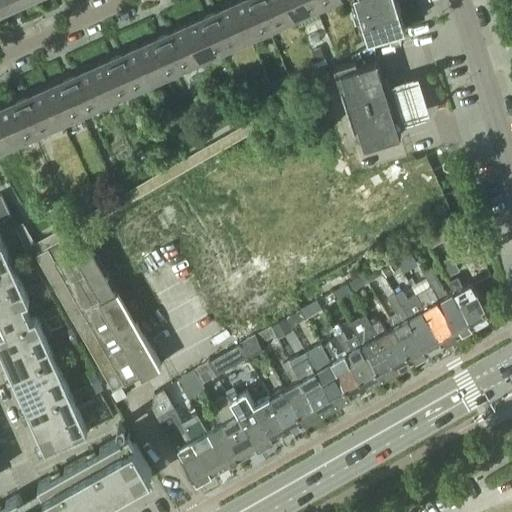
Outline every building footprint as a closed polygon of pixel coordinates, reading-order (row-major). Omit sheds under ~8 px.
[(0,0),(0,10),(22,0),(0,0)] [(207,54),(252,33),(237,0),(236,0),(192,20),(207,54)] [(291,0),(237,0),(252,33),(297,13),(291,0)] [(291,0),(297,13),(326,0),(291,0)] [(399,5),(397,0),(357,0),(362,16),(399,5)] [(369,37),(373,36),(405,26),(399,5),(362,16),(369,37)] [(162,74),(207,54),(192,20),(147,40),(162,74)] [(116,94),(162,74),(147,40),(101,61),(116,94)] [(327,61),(321,46),(312,49),(316,61),(318,60),(320,64),(327,61)] [(378,59),(377,59),(357,65),(355,60),(356,60),(356,59),(334,66),(354,130),(360,128),(364,144),(401,133),(401,132),(400,132),(377,60),(378,60),(378,59)] [(71,115),(116,94),(101,61),(56,81),(71,115)] [(423,70),(395,79),(407,119),(435,110),(423,70)] [(26,135),(71,115),(56,81),(11,101),(26,135)] [(0,146),(26,135),(11,101),(0,106),(0,146)] [(24,222),(23,222),(16,227),(27,246),(25,248),(29,256),(265,123),(260,114),(36,242),(24,222)] [(29,299),(13,263),(0,233),(0,219),(11,215),(1,193),(0,193),(0,316),(5,329),(0,330),(0,346),(46,447),(87,428),(37,315),(31,317),(24,302),(29,299)] [(55,206),(51,198),(34,208),(38,215),(55,206)] [(136,318),(83,226),(66,237),(143,373),(161,363),(136,318)] [(448,237),(443,229),(428,237),(433,246),(448,237)] [(143,373),(66,237),(36,254),(113,389),(125,382),(143,372),(143,373)] [(396,255),(404,271),(419,263),(410,247),(396,255)] [(401,266),(395,256),(395,255),(385,261),(381,263),(381,264),(386,274),(401,266)] [(460,269),(452,255),(442,260),(450,274),(460,269)] [(384,271),(380,264),(379,263),(364,272),(369,280),(384,271)] [(426,271),(429,276),(460,332),(475,323),(456,289),(455,290),(444,296),(442,292),(446,290),(433,267),(426,271)] [(353,289),(369,280),(364,272),(349,281),(353,289)] [(449,279),(455,290),(456,289),(475,323),(491,314),(471,280),(463,285),(457,274),(449,279)] [(444,341),(460,332),(429,276),(413,285),(444,341)] [(42,279),(29,285),(33,295),(46,289),(42,279)] [(353,289),(349,281),(334,289),(338,297),(353,289)] [(413,285),(398,293),(429,349),(444,341),(413,285)] [(390,315),(414,358),(429,349),(398,293),(389,298),(397,311),(390,315)] [(323,308),(318,299),(318,298),(302,307),(308,317),(323,308)] [(308,317),(302,307),(287,316),(293,326),(308,317)] [(351,320),(382,376),(398,367),(373,323),(366,312),(351,320)] [(379,319),(373,323),(398,367),(414,358),(390,315),(388,316),(393,324),(384,329),(379,319)] [(287,316),(271,326),(276,333),(278,337),(293,328),(292,326),(293,326),(287,316)] [(343,329),(338,332),(367,384),(382,376),(351,320),(349,322),(360,342),(353,346),(343,329)] [(276,333),(271,326),(270,324),(255,333),(259,339),(261,342),(276,333)] [(62,330),(61,336),(66,346),(77,340),(70,326),(62,330)] [(326,344),(353,392),(367,384),(338,332),(336,333),(346,350),(337,355),(330,342),(326,344)] [(244,347),(259,339),(255,333),(240,341),(244,347)] [(225,350),(233,364),(248,355),(244,347),(240,341),(225,350)] [(310,358),(312,357),(337,401),(353,392),(326,344),(322,346),(319,341),(305,349),(310,358)] [(218,373),(233,364),(225,350),(209,359),(218,373)] [(321,411),(337,401),(312,357),(310,358),(315,368),(308,372),(298,354),(291,358),(321,411)] [(294,380),(286,384),(305,419),(321,411),(291,358),(283,362),(294,380)] [(194,368),(202,382),(218,373),(209,359),(194,368)] [(91,365),(79,372),(87,385),(99,378),(91,365)] [(205,386),(202,382),(194,368),(178,378),(182,385),(188,396),(205,386)] [(103,386),(99,378),(87,385),(92,393),(103,386)] [(269,394),(289,428),(305,419),(286,384),(277,390),(271,380),(264,384),(269,394)] [(158,408),(160,413),(175,406),(164,386),(157,391),(157,395),(158,408)] [(227,393),(238,411),(259,446),(274,437),(255,402),(253,403),(246,389),(238,393),(235,388),(227,393)] [(269,394),(255,402),(274,437),(289,428),(269,394)] [(216,405),(244,454),(259,446),(238,411),(229,416),(221,403),(216,405)] [(219,422),(209,428),(228,463),(244,454),(216,405),(211,408),(219,422)] [(195,406),(181,414),(213,472),(228,463),(195,406)] [(158,416),(166,429),(196,481),(213,472),(185,421),(182,423),(173,408),(158,416)] [(55,511),(78,511),(152,470),(134,439),(126,444),(121,435),(38,482),(50,504),(51,503),(55,511)] [(0,511),(28,511),(18,493),(0,503),(0,511)]
